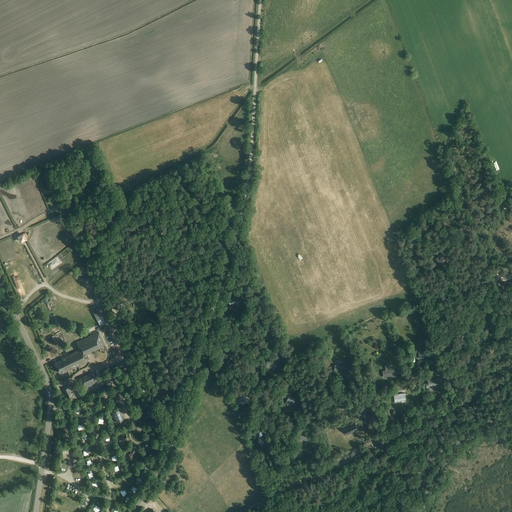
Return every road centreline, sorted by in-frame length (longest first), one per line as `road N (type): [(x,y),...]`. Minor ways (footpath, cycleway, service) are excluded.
road 1 (unclassified): [(133,511),(171,444),(242,202),(259,0)]
road 2 (tertiary): [(36,511),(50,400),(0,281)]
road 3 (track): [(511,376),(320,470)]
